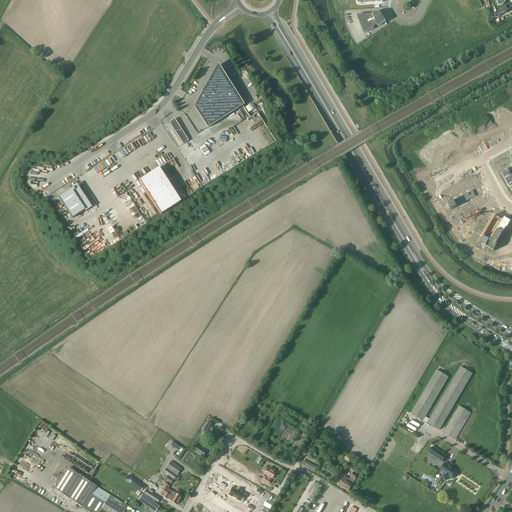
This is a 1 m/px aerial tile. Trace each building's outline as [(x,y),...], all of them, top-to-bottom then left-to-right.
[(485,0),(490,8),(493,8),(495,17),(504,14),(508,11),(511,8),(511,0),(485,0)] [(357,15),(365,33),(373,28),(372,25),(376,23),(378,26),(386,21),(380,13),(372,13),(373,14),(357,15)] [(195,107),(208,127),(242,105),(244,104),(219,67),(195,107)] [(184,94),(191,97),(194,91),(187,88),(184,94)] [(180,113),(184,109),(178,103),(174,108),(180,113)] [(175,120),(170,123),(183,143),(188,140),(175,120)] [(158,168),(139,181),(161,214),(180,202),(158,168)] [(508,170),(502,173),(508,186),(509,185),(511,190),(511,168),(508,171),(508,170)] [(449,192),(442,196),(446,202),(451,212),(455,218),(461,215),(461,214),(478,205),(485,202),(481,195),(476,186),(473,179),(466,183),(467,184),(449,193),(449,192)] [(58,197),(72,218),(84,210),(85,211),(92,207),(76,184),(72,187),(73,188),(58,197)] [(475,232),(471,238),(478,242),(487,248),(494,251),(497,245),(496,244),(506,227),(507,228),(511,221),(504,217),(495,212),(488,208),(485,215),(486,215),(476,232),(475,232)] [(472,374),(460,367),(427,422),(439,430),(472,374)] [(448,378),(435,371),(411,413),(423,420),(448,378)] [(471,413),(459,406),(444,432),(456,439),(471,413)] [(213,428),(211,427),(213,425),(208,422),(203,430),(208,433),(209,431),(211,432),(210,433),(213,436),(214,434),(217,436),(220,432),(218,431),(219,430),(214,427),(213,428)] [(168,450),(175,442),(173,440),(165,448),(168,450)] [(39,446),(53,454),(55,451),(41,443),(39,446)] [(198,446),(195,451),(203,456),(206,451),(198,446)] [(441,462),(446,455),(432,446),(427,453),(441,462)] [(347,454),(344,459),(349,462),(352,457),(347,454)] [(178,474),(182,468),(171,461),(166,468),(163,472),(166,474),(168,475),(164,481),(170,485),(176,476),(178,474)] [(306,461),(304,465),(314,471),(317,466),(306,461)] [(451,479),(457,471),(452,468),(453,467),(445,462),(440,471),(444,474),(442,477),(447,480),(449,477),(451,479)] [(263,480),(268,484),(270,481),(270,480),(271,478),(272,479),(274,476),(275,474),(275,473),(265,466),(263,470),(265,472),(264,474),(266,475),(263,480)] [(123,511),(127,506),(68,468),(54,489),(83,508),(88,511),(89,511),(97,501),(104,506),(99,511),(123,511)] [(355,479),(357,475),(353,472),(350,477),(349,479),(345,477),(339,486),(348,491),(353,483),(352,483),(355,479)] [(146,480),(144,483),(153,488),(155,485),(156,484),(146,477),(145,479),(146,480)] [(132,478),(129,483),(141,492),(145,487),(132,478)] [(160,485),(159,488),(160,489),(166,492),(169,494),(173,496),(179,501),(182,497),(181,496),(182,494),(177,490),(175,493),(175,492),(175,493),(171,491),(168,489),(169,486),(164,483),(162,486),(160,485)] [(231,486),(226,494),(240,503),(245,495),(240,492),(241,491),(235,488),(235,489),(231,486)] [(147,490),(144,494),(157,502),(159,498),(152,493),(153,492),(149,490),(148,491),(147,490)] [(177,505),(179,501),(173,496),(169,494),(166,492),(163,496),(167,498),(170,500),(177,505)] [(338,511),(340,510),(339,510),(345,500),(340,497),(332,511),(338,511)]
